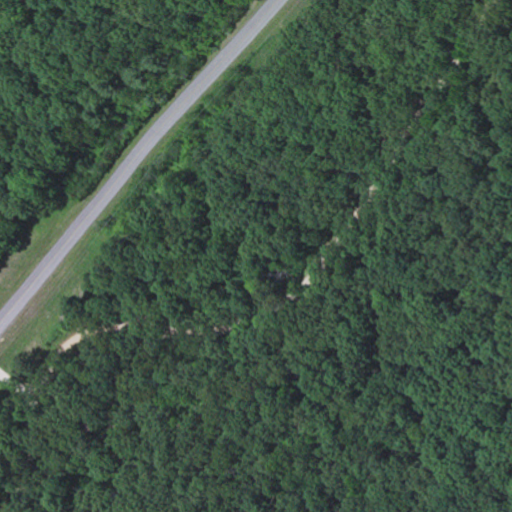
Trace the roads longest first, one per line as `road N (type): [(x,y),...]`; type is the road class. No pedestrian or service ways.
road 1 (residential): [(17,511),(39,402),(61,358),(127,330),(209,333),(253,321),(314,277),(411,150),(493,0)]
road 2 (secondary): [(0,325),(280,0)]
